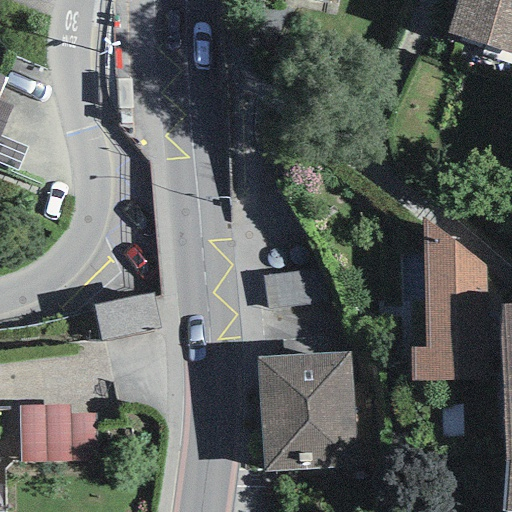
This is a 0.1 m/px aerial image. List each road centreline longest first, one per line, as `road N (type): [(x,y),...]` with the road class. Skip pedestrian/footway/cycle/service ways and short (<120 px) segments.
road 1 (tertiary): [(184,0),(209,367),(198,511)]
road 2 (residential): [(77,0),(67,49),(90,162),(89,223),(50,275),(0,299)]
